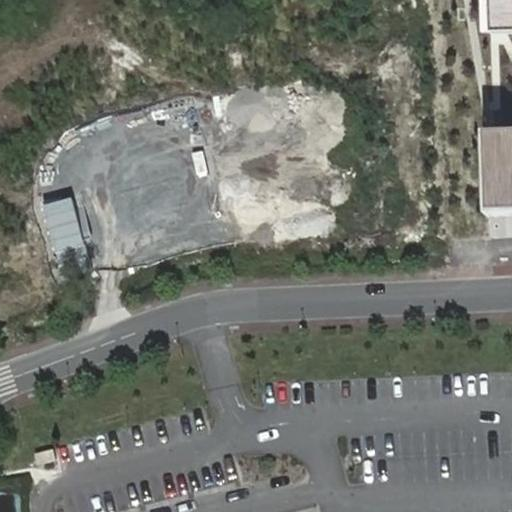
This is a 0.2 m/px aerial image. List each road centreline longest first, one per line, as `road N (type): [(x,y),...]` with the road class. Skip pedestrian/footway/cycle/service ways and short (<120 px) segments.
road 1 (unclassified): [(0,386),(205,312),(511,290)]
road 2 (unknown): [(422,0),(441,292)]
